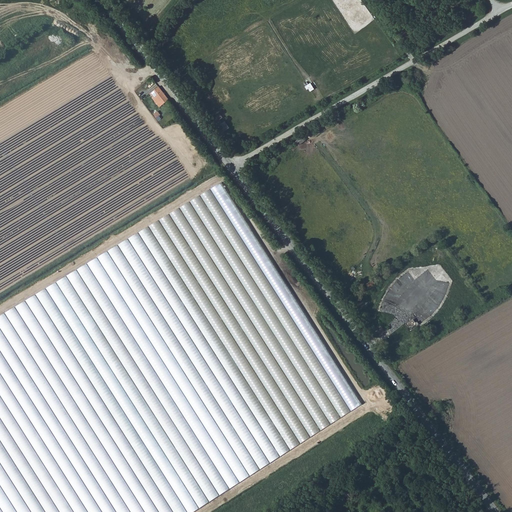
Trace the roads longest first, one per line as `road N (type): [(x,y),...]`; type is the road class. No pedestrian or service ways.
road 1 (tertiary): [(97,0),(495,511)]
road 2 (track): [(233,168),(499,12)]
